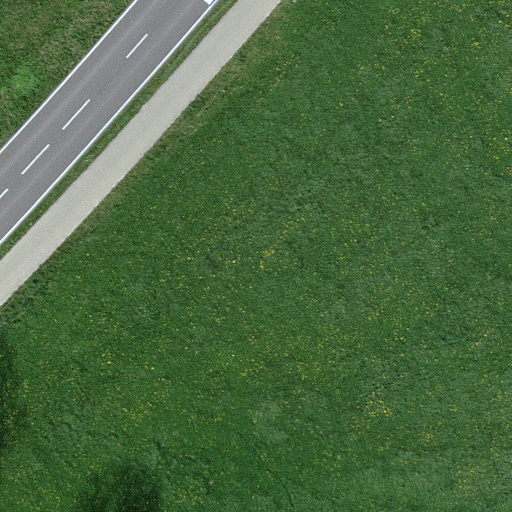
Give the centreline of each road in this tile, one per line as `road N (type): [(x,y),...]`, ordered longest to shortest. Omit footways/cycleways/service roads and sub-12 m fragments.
road 1 (track): [(0,282),(256,0)]
road 2 (primary): [(0,195),(175,0)]
